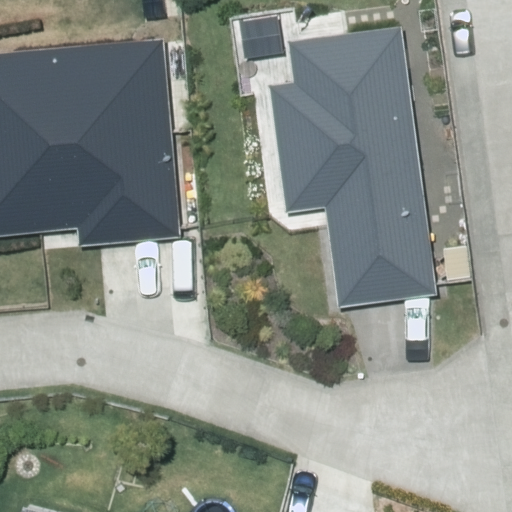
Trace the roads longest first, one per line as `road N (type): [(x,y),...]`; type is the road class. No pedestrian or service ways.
road 1 (residential): [(511,436),(489,475),(97,351),(0,338)]
road 2 (residential): [(507,0),(502,83),(511,129)]
